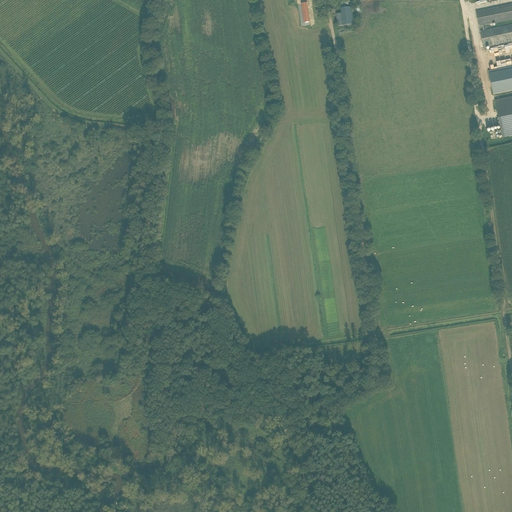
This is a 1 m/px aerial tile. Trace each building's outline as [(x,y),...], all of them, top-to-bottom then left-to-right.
[(310,23),(307,4),(301,5),(304,23),(310,23)] [(511,4),(476,12),(479,27),(511,20),(511,24),(480,32),(483,49),(511,42),(511,4)] [(341,13),(336,14),(337,27),(354,25),(352,7),(341,8),(341,13)] [(511,66),(488,71),(493,94),(511,90),(511,66)] [(502,138),(511,135),(511,97),(494,101),(502,138)]
